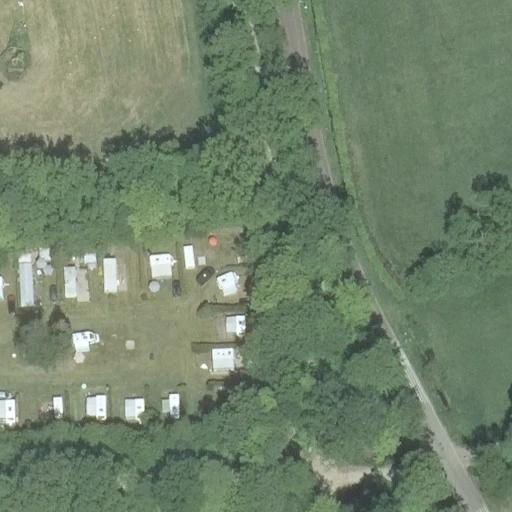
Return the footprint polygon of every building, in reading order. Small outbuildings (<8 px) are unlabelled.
[(106,261),(107,292),(119,292),(118,261),(106,261)] [(21,267),(22,300),(35,299),(34,266),(21,267)] [(68,297),(79,296),(77,270),(67,270),(68,297)] [(89,418),(108,418),(108,398),(89,398),(89,418)] [(0,401),(0,419),(18,420),(18,402),(0,401)]
